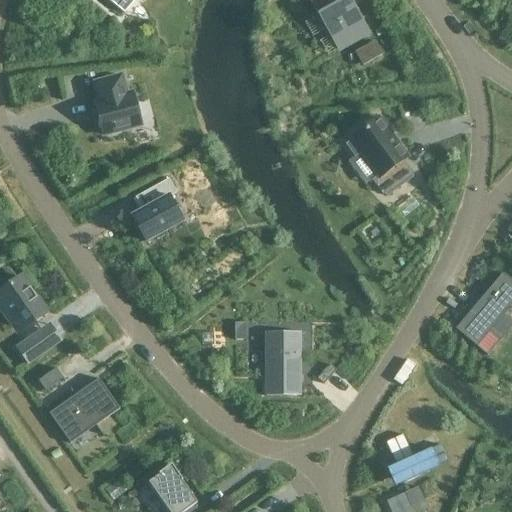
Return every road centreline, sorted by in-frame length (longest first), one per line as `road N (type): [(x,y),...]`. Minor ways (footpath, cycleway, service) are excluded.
road 1 (residential): [(325,454),(263,452),(197,411),(62,231),(0,120)]
road 2 (residential): [(466,242),(325,454)]
road 3 (residential): [(460,49),(479,112),(466,242)]
